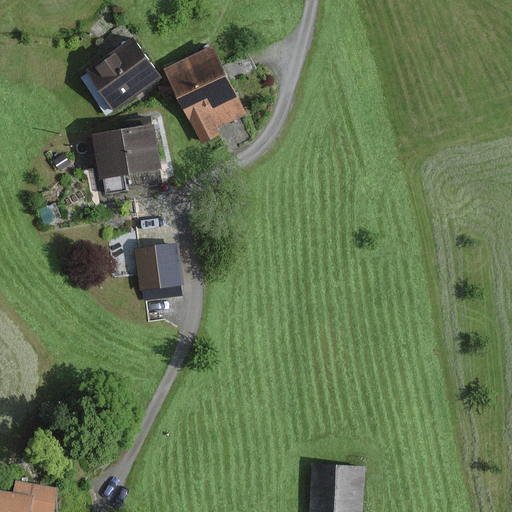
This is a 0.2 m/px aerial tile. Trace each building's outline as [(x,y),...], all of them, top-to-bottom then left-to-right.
[(132,39),(85,73),(114,112),(161,78),(132,39)] [(212,47),(165,70),(202,145),(221,136),(216,128),(245,114),(230,83),(221,66),(212,47)] [(248,52),(221,66),(230,83),(256,69),(248,52)] [(155,124),(84,134),(88,162),(93,161),(96,179),(103,178),(105,193),(126,191),(124,175),(162,170),(155,124)] [(178,244),(136,249),(143,302),(184,297),(178,244)] [(361,511),(364,468),(313,464),(309,511),(361,511)] [(14,493),(0,490),(0,511),(55,511),(59,490),(16,482),(14,493)]
